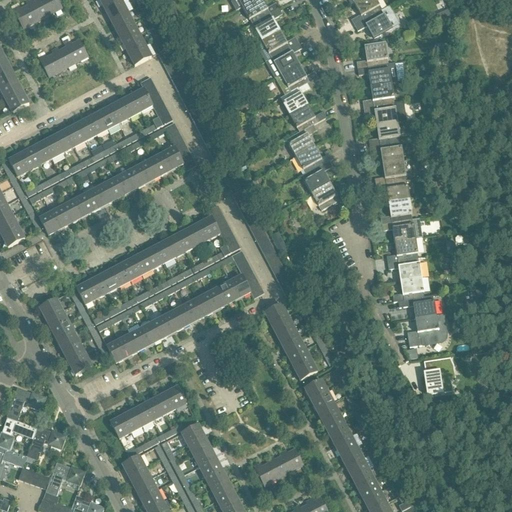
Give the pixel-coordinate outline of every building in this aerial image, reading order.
[(39,0),(40,0),(40,1),(48,15),(53,12),(54,14),(62,10),(56,0),(39,0)] [(121,3),(119,0),(100,0),(99,1),(105,12),(121,3)] [(232,0),(231,4),(236,12),(242,9),(257,0),(232,0)] [(257,0),(242,9),(249,22),(250,21),(252,25),(279,11),(276,5),(267,10),(262,0),(261,0),(257,0)] [(353,6),(360,17),(351,22),(354,27),(381,13),(378,8),(379,8),(374,0),(363,0),(358,3),(353,6)] [(32,2),(26,5),(27,8),(35,22),(40,19),(41,21),(49,17),(48,15),(40,1),(34,5),(32,2)] [(167,22),(178,16),(170,2),(159,8),(167,22)] [(110,23),(127,15),(121,3),(105,12),(110,23)] [(145,19),(149,17),(143,5),(139,8),(145,19)] [(21,12),(19,9),(13,12),(23,31),(24,30),(22,28),(27,25),(29,28),(36,24),(35,22),(27,8),(21,12)] [(279,11),(252,25),(255,30),(254,30),(261,43),(280,32),(274,21),(282,17),(279,11)] [(354,27),(358,33),(366,28),(373,41),(392,31),(384,16),(383,17),(381,13),(354,27)] [(116,35),(133,26),(127,15),(110,23),(116,35)] [(151,30),(155,28),(149,17),(145,19),(151,30)] [(178,33),(184,29),(181,22),(174,26),(178,33)] [(122,46),(139,37),(133,26),(116,35),(122,46)] [(155,28),(151,30),(157,42),(161,40),(155,28)] [(261,43),(256,46),(265,63),(299,45),(295,39),(287,44),(280,32),(261,43)] [(128,57),(145,48),(139,37),(122,46),(128,57)] [(157,42),(160,47),(157,49),(160,55),(168,51),(165,45),(164,46),(161,40),(157,42)] [(70,43),(64,47),(66,50),(73,63),(79,60),(80,63),(88,59),(79,43),(72,46),(70,43)] [(299,45),(265,63),(275,80),(299,67),(293,55),(302,51),(299,45)] [(364,49),(366,63),(356,64),(357,71),(388,66),(387,61),(388,61),(385,45),(364,49)] [(145,48),(128,57),(134,68),(151,60),(145,48)] [(58,50),(51,54),(53,57),(60,70),(66,67),(67,70),(75,66),(73,63),(66,50),(59,53),(58,50)] [(168,51),(160,55),(158,56),(161,61),(171,56),(168,51)] [(171,56),(161,61),(163,67),(173,61),(171,56)] [(47,60),(45,57),(39,60),(49,79),(48,77),(53,74),(54,76),(61,73),(60,70),(53,57),(47,60)] [(5,61),(0,63),(0,78),(11,72),(5,61)] [(173,61),(163,67),(166,72),(176,67),(173,61)] [(388,66),(357,71),(358,77),(368,76),(370,89),(392,85),(398,84),(395,65),(388,66)] [(176,67),(166,72),(169,77),(179,72),(176,67)] [(299,67),(275,80),(285,97),(291,94),(318,79),(315,73),(306,78),(299,67)] [(11,72),(0,78),(0,92),(17,84),(11,72)] [(179,72),(169,77),(172,83),(182,77),(179,72)] [(197,80),(206,97),(215,92),(205,75),(197,80)] [(182,77),(172,83),(174,88),(185,83),(182,77)] [(285,97),(280,100),(282,104),(282,105),(289,117),(308,107),(302,96),(310,91),(321,84),(318,79),(291,94),(285,97)] [(143,91),(153,85),(150,80),(140,86),(143,91)] [(185,83),(174,88),(177,93),(187,88),(185,83)] [(17,84),(0,92),(6,104),(23,95),(17,84)] [(143,91),(143,92),(146,96),(156,91),(153,85),(143,91)] [(370,89),(372,101),(362,103),(363,110),(394,105),(393,100),(394,100),(392,85),(370,89)] [(187,88),(177,93),(180,99),(190,93),(187,88)] [(148,101),(159,96),(156,91),(146,96),(148,101)] [(152,108),(151,107),(148,101),(146,96),(143,92),(132,98),(141,114),(152,108)] [(190,93),(180,99),(183,104),(193,99),(190,93)] [(12,115),(29,106),(23,95),(6,104),(12,115)] [(151,107),(162,101),(159,96),(148,101),(151,107)] [(121,104),(130,120),(141,114),(132,98),(121,104)] [(193,99),(183,104),(185,109),(196,104),(193,99)] [(209,104),(214,113),(220,110),(215,100),(209,104)] [(151,107),(152,108),(154,112),(164,106),(162,101),(151,107)] [(376,127),(398,124),(407,123),(404,103),(394,105),(363,110),(364,116),(375,114),(376,127)] [(110,110),(118,126),(130,120),(121,104),(110,110)] [(196,104),(185,109),(188,115),(198,109),(196,104)] [(157,117),(167,112),(164,106),(154,112),(157,117)] [(308,107),(289,117),(296,131),(297,130),(299,134),(314,126),(327,119),(323,113),(314,118),(308,107)] [(251,117),(258,112),(255,108),(248,112),(251,117)] [(198,109),(188,115),(191,120),(201,115),(198,109)] [(98,116),(107,132),(118,126),(110,110),(98,116)] [(157,117),(158,119),(160,122),(170,117),(167,112),(157,117)] [(201,115),(191,120),(194,125),(204,120),(201,115)] [(87,121),(96,138),(107,132),(98,116),(87,121)] [(170,117),(160,122),(163,128),(173,122),(170,117)] [(152,123),(155,127),(149,130),(151,135),(157,131),(163,128),(160,122),(158,119),(152,123)] [(204,120),(194,125),(197,131),(207,125),(204,120)] [(76,127),(85,144),(96,138),(87,121),(76,127)] [(376,127),(378,140),(369,142),(370,149),(400,144),(399,139),(400,139),(398,124),(376,127)] [(174,125),(164,130),(166,135),(167,136),(177,130),(174,125)] [(207,125),(197,131),(199,136),(209,131),(207,125)] [(299,134),(286,141),(289,146),(288,146),(295,159),(314,148),(308,137),(317,132),(314,126),(299,134)] [(65,133),(74,150),(85,144),(76,127),(65,133)] [(151,135),(149,130),(138,136),(140,141),(151,135)] [(164,130),(152,137),(155,141),(166,135),(164,130)] [(177,130),(167,136),(170,141),(180,136),(177,130)] [(209,131),(199,136),(202,141),(212,136),(209,131)] [(54,139),(62,156),(74,150),(65,133),(54,139)] [(140,141),(138,136),(127,142),(129,146),(140,141)] [(180,136),(170,141),(173,146),(182,141),(180,136)] [(212,136),(202,141),(205,147),(215,141),(212,136)] [(152,137),(141,142),(144,147),(155,141),(152,137)] [(42,145),(51,162),(62,156),(54,139),(42,145)] [(182,141),(173,146),(174,149),(175,152),(185,146),(182,141)] [(215,141),(205,147),(208,152),(218,147),(215,141)] [(129,146),(127,142),(115,148),(118,152),(129,146)] [(141,142),(130,148),(132,153),(144,147),(141,142)] [(370,149),(371,155),(380,154),(382,166),(404,163),(401,149),(400,149),(400,144),(370,149)] [(31,151),(40,168),(51,162),(42,145),(31,151)] [(185,146),(175,152),(178,157),(188,152),(185,146)] [(218,147),(208,152),(210,157),(221,152),(218,147)] [(118,152),(115,148),(104,154),(107,158),(118,152)] [(130,148),(119,154),(121,159),(132,153),(130,148)] [(314,148),(295,159),(303,172),(303,171),(306,176),(329,163),(333,161),(330,155),(321,159),(314,148)] [(174,149),(163,156),(171,172),(183,166),(181,162),(178,157),(175,152),(174,149)] [(20,157),(29,173),(40,168),(31,151),(20,157)] [(188,152),(178,157),(181,162),(191,157),(188,152)] [(223,157),(221,152),(210,157),(213,163),(223,157)] [(107,158),(104,154),(93,160),(95,164),(107,158)] [(119,154),(108,160),(110,165),(121,159),(119,154)] [(163,156),(152,162),(160,178),(171,172),(163,156)] [(29,173),(20,157),(9,163),(18,179),(29,173)] [(191,157),(181,162),(183,166),(184,168),(194,162),(191,157)] [(95,164),(93,160),(82,166),(84,170),(95,164)] [(108,160),(96,166),(99,171),(110,165),(108,160)] [(160,178),(152,162),(140,167),(149,184),(160,178)] [(197,168),(194,162),(184,168),(187,173),(197,168)] [(306,176),(302,178),(304,182),(304,183),(311,196),(330,185),(323,173),(332,168),(329,163),(306,176)] [(382,166),(384,180),(375,181),(376,188),(405,183),(405,178),(406,178),(404,163),(382,166)] [(8,178),(13,176),(7,164),(2,167),(8,178)] [(84,170),(82,166),(71,171),(73,176),(84,170)] [(96,166),(85,172),(87,176),(99,171),(96,166)] [(149,184),(140,167),(129,173),(138,190),(149,184)] [(73,176),(71,171),(60,177),(62,182),(73,176)] [(85,172),(74,178),(76,182),(87,176),(85,172)] [(138,190),(129,173),(118,179),(127,196),(138,190)] [(13,176),(8,178),(14,190),(19,187),(13,176)] [(62,182),(60,177),(48,183),(51,188),(62,182)] [(74,178),(63,184),(65,188),(76,182),(74,178)] [(127,196),(118,179),(107,185),(116,202),(127,196)] [(251,191),(258,187),(255,181),(248,185),(251,191)] [(51,188),(48,183),(37,189),(40,193),(51,188)] [(241,190),(237,183),(231,186),(235,193),(241,190)] [(376,188),(377,194),(386,192),(388,205),(409,202),(407,188),(406,188),(405,183),(376,188)] [(63,184),(52,190),(54,194),(65,188),(63,184)] [(116,202),(107,185),(96,191),(104,208),(116,202)] [(330,185),(311,196),(318,209),(319,208),(321,213),(337,204),(340,210),(347,206),(340,194),(336,196),(330,185)] [(19,187),(14,190),(20,201),(25,198),(19,187)] [(26,195),(28,199),(40,193),(37,189),(26,195)] [(52,190),(41,196),(43,200),(54,194),(52,190)] [(104,208),(96,191),(85,197),(93,214),(104,208)] [(242,191),(232,197),(234,202),(245,197),(242,191)] [(41,196),(29,202),(31,206),(43,200),(41,196)] [(93,214),(85,197),(73,203),(82,220),(93,214)] [(237,208),(248,202),(245,197),(234,202),(237,208)] [(25,198),(20,201),(26,212),(31,209),(25,198)] [(240,213),(251,207),(248,202),(237,208),(240,213)] [(388,205),(390,218),(381,220),(382,226),(411,221),(411,217),(412,216),(409,202),(388,205)] [(82,220),(73,203),(62,209),(71,226),(82,220)] [(0,225),(13,218),(7,207),(0,210),(0,225)] [(243,218),(253,213),(251,207),(240,213),(243,218)] [(217,208),(207,213),(210,218),(220,213),(217,208)] [(31,209),(26,212),(32,223),(37,220),(31,209)] [(71,226),(62,209),(51,215),(60,231),(71,226)] [(210,218),(211,220),(213,224),(223,218),(220,213),(210,218)] [(246,223),(256,218),(253,213),(243,218),(246,223)] [(60,231),(51,215),(40,221),(48,238),(60,231)] [(0,234),(2,238),(19,230),(13,218),(0,225),(0,234)] [(216,229),(226,223),(223,218),(213,224),(216,229)] [(248,229),(259,223),(256,218),(246,223),(248,229)] [(38,234),(43,231),(37,220),(32,223),(38,234)] [(220,236),(218,234),(216,229),(213,224),(211,220),(200,226),(208,242),(220,236)] [(382,226),(383,233),(392,231),(395,244),(415,241),(421,240),(418,221),(412,222),(411,221),(382,226)] [(218,234),(229,229),(226,223),(216,229),(218,234)] [(251,234),(262,228),(259,223),(248,229),(251,234)] [(208,242),(200,226),(188,232),(197,248),(208,242)] [(254,239),(265,234),(262,228),(251,234),(254,239)] [(218,234),(220,236),(221,239),(231,234),(229,229),(218,234)] [(19,230),(2,238),(8,250),(25,241),(19,230)] [(197,248),(188,232),(177,238),(186,254),(197,248)] [(224,245),(234,239),(231,234),(221,239),(224,245)] [(257,245),(267,239),(265,234),(254,239),(257,245)] [(186,254),(177,238),(166,244),(175,260),(186,254)] [(224,245),(226,248),(227,250),(237,245),(234,239),(224,245)] [(259,250),(270,244),(267,239),(257,245),(259,250)] [(395,244),(397,257),(387,258),(388,265),(418,260),(417,256),(418,255),(415,241),(395,244)] [(175,260),(166,244),(155,250),(163,266),(175,260)] [(262,255),(273,250),(270,244),(259,250),(262,255)] [(237,245),(227,250),(230,255),(240,250),(237,245)] [(220,251),(222,254),(216,257),(219,262),(225,259),(230,256),(230,255),(227,250),(226,248),(220,251)] [(163,266),(155,250),(144,255),(152,272),(163,266)] [(265,261),(276,255),(273,250),(262,255),(265,261)] [(241,253),(231,258),(234,264),(244,258),(241,253)] [(152,272),(144,255),(132,261),(141,278),(152,272)] [(268,266),(279,260),(276,255),(265,261),(268,266)] [(219,262),(216,257),(205,263),(207,268),(219,262)] [(235,266),(234,264),(231,258),(219,265),(222,269),(232,264),(233,267),(235,266)] [(237,269),(247,264),(244,258),(234,264),(235,266),(237,269)] [(271,271),(281,266),(279,260),(268,266),(271,271)] [(388,265),(389,271),(399,270),(401,283),(421,280),(419,265),(418,265),(418,260),(388,265)] [(141,278),(132,261),(121,267),(130,284),(141,278)] [(207,268),(205,263),(194,269),(196,274),(207,268)] [(247,264),(237,269),(239,274),(250,269),(247,264)] [(213,278),(211,275),(213,274),(215,278),(220,275),(218,272),(222,269),(219,265),(208,270),(212,278),(213,278)] [(273,277),(284,271),(281,266),(271,271),(273,277)] [(130,284),(121,267),(110,273),(119,289),(130,284)] [(196,274),(194,269),(182,275),(185,280),(196,274)] [(239,274),(241,278),(242,280),(253,274),(250,269),(239,274)] [(212,278),(208,270),(197,276),(200,281),(207,277),(208,280),(212,278)] [(276,282),(287,276),(284,271),(273,277),(276,282)] [(119,289),(110,273),(99,279),(107,295),(119,289)] [(245,285),(255,280),(253,274),(242,280),(245,285)] [(185,280),(182,275),(171,281),(174,286),(185,280)] [(200,281),(197,276),(186,282),(188,287),(200,281)] [(279,287),(290,282),(287,276),(276,282),(279,287)] [(250,294),(248,290),(245,285),(242,280),(241,278),(230,284),(239,300),(250,294)] [(107,295),(99,279),(88,285),(96,301),(107,295)] [(248,290),(258,285),(255,280),(245,285),(248,290)] [(401,283),(403,296),(393,297),(394,305),(403,303),(433,298),(424,300),(423,295),(424,295),(421,280),(401,283)] [(174,286),(171,281),(160,287),(163,292),(174,286)] [(188,287),(186,282),(175,288),(177,293),(188,287)] [(282,292),(292,287),(290,282),(279,287),(282,292)] [(239,300),(230,284),(219,290),(228,306),(239,300)] [(96,301),(88,285),(76,291),(85,307),(96,301)] [(248,290),(250,294),(250,296),(261,290),(258,285),(248,290)] [(163,292),(160,287),(149,293),(151,298),(163,292)] [(285,298),(295,292),(292,287),(282,292),(285,298)] [(175,288),(164,294),(166,299),(177,293),(175,288)] [(228,306),(219,290),(208,295),(217,312),(228,306)] [(261,290),(250,296),(253,301),(264,296),(261,290)] [(76,306),(81,303),(75,292),(70,295),(76,306)] [(298,298),(295,292),(285,298),(287,303),(294,300),(298,298)] [(151,298),(149,293),(138,299),(140,304),(151,298)] [(166,299),(164,294),(153,300),(155,305),(166,299)] [(217,312),(208,295),(197,301),(205,318),(217,312)] [(488,309),(486,297),(474,299),(476,311),(488,309)] [(305,309),(298,298),(294,300),(300,311),(305,309)] [(403,303),(404,309),(413,308),(415,321),(436,317),(434,302),(433,302),(433,298),(403,303)] [(140,304),(138,299),(126,305),(129,310),(140,304)] [(155,305),(153,300),(141,306),(144,311),(155,305)] [(46,321),(62,313),(56,301),(40,310),(46,321)] [(205,318),(197,301),(186,307),(194,324),(205,318)] [(82,317),(86,314),(81,303),(76,306),(82,317)] [(129,310),(126,305),(115,310),(118,316),(129,310)] [(144,311),(141,306),(130,312),(133,316),(144,311)] [(271,326),(287,317),(281,306),(265,315),(271,326)] [(194,324),(186,307),(174,313),(183,330),(194,324)] [(305,309),(300,311),(305,322),(306,322),(310,320),(305,310),(305,309)] [(118,316),(115,310),(104,316),(107,321),(118,316)] [(133,316),(130,312),(119,318),(122,322),(133,316)] [(52,333),(68,324),(62,313),(46,321),(52,333)] [(183,330),(174,313),(163,319),(172,336),(183,330)] [(87,328),(92,326),(86,314),(82,317),(87,328)] [(93,322),(96,327),(107,321),(104,316),(93,322)] [(417,333),(408,335),(409,342),(410,349),(422,348),(439,346),(441,346),(443,345),(444,344),(446,343),(447,341),(447,340),(448,339),(448,338),(448,337),(445,316),(436,317),(415,321),(417,333)] [(277,337),(293,329),(287,317),(271,326),(277,337)] [(122,322),(119,318),(108,323),(111,328),(122,322)] [(172,336),(163,319),(152,325),(161,342),(172,336)] [(310,320),(306,322),(305,322),(311,334),(313,333),(316,331),(310,320)] [(97,329),(100,334),(111,328),(108,323),(97,329)] [(57,344),(74,335),(68,324),(52,333),(57,344)] [(161,342),(152,325),(141,331),(149,348),(161,342)] [(93,339),(98,337),(92,326),(87,328),(93,339)] [(293,329),(277,337),(283,349),(299,340),(293,329)] [(149,348),(141,331),(130,337),(138,354),(149,348)] [(316,331),(313,333),(311,334),(317,345),(319,344),(322,342),(316,331)] [(63,355),(80,346),(74,335),(57,344),(63,355)] [(99,351),(104,348),(98,337),(93,339),(99,351)] [(138,354),(130,337),(118,343),(127,359),(138,354)] [(289,360),(305,351),(299,340),(283,349),(289,360)] [(322,342),(319,344),(317,345),(323,356),(325,355),(328,354),(322,342)] [(127,359),(118,343),(107,349),(115,366),(127,359)] [(69,366),(86,357),(80,346),(63,355),(69,366)] [(105,362),(110,360),(104,348),(99,351),(105,362)] [(409,361),(418,360),(417,350),(404,352),(409,361)] [(295,371),(311,362),(305,351),(289,360),(295,371)] [(328,354),(325,355),(323,356),(329,368),(334,365),(328,354)] [(75,377),(92,369),(86,357),(69,366),(75,377)] [(427,377),(423,378),(425,385),(428,385),(430,398),(453,394),(449,372),(454,371),(453,367),(450,360),(425,364),(427,377)] [(300,382),(317,374),(311,362),(295,371),(300,382)] [(339,386),(344,384),(338,373),(333,376),(339,386)] [(321,382),(304,390),(310,401),(327,393),(321,382)] [(344,384),(339,386),(345,398),(350,395),(344,384)] [(187,405),(178,389),(167,395),(175,411),(187,405)] [(6,421),(9,421),(17,425),(17,424),(25,405),(29,406),(31,410),(41,414),(46,400),(32,395),(31,397),(17,392),(6,421)] [(316,413),(333,404),(327,393),(310,401),(316,413)] [(175,411),(167,395),(155,400),(164,417),(175,411)] [(350,395),(345,398),(351,409),(356,406),(350,395)] [(164,417),(155,400),(144,406),(153,423),(164,417)] [(322,424),(339,415),(333,404),(316,413),(322,424)] [(153,423),(144,406),(133,412),(141,429),(153,423)] [(356,406),(351,409),(357,420),(361,417),(356,406)] [(141,429),(133,412),(121,418),(130,435),(141,429)] [(328,435),(345,426),(339,415),(322,424),(328,435)] [(363,431),(367,429),(361,417),(357,420),(363,431)] [(110,424),(119,441),(130,435),(121,418),(110,424)] [(195,420),(185,425),(183,426),(186,431),(197,424),(195,420)] [(1,435),(0,438),(0,450),(10,454),(10,453),(14,443),(11,438),(13,435),(33,442),(37,431),(17,424),(17,425),(9,421),(4,436),(1,435)] [(186,431),(183,426),(172,432),(175,436),(186,431)] [(334,446),(351,438),(345,426),(328,435),(334,446)] [(187,447),(204,438),(198,427),(181,436),(187,447)] [(367,429),(363,431),(368,442),(373,440),(367,429)] [(26,460),(27,460),(26,464),(32,466),(33,462),(37,464),(45,443),(49,444),(51,449),(61,453),(67,439),(52,434),(52,436),(37,431),(33,442),(26,459),(26,460)] [(175,436),(172,432),(161,438),(163,442),(175,436)] [(161,438),(158,439),(150,444),(152,448),(163,442),(161,438)] [(193,458),(210,450),(204,438),(187,447),(193,458)] [(340,458),(357,449),(351,438),(334,446),(340,458)] [(373,440),(368,442),(374,454),(379,451),(373,440)] [(152,448),(150,444),(138,449),(141,454),(152,448)] [(167,444),(162,446),(168,458),(173,455),(167,444)] [(166,459),(160,448),(155,450),(161,461),(166,459)] [(138,449),(127,456),(130,460),(141,454),(138,449)] [(346,469),(363,460),(357,449),(340,458),(346,469)] [(10,453),(10,454),(0,450),(0,480),(3,471),(1,466),(2,463),(23,470),(27,460),(26,460),(26,459),(10,453)] [(199,470),(216,461),(210,450),(193,458),(199,470)] [(288,454),(286,451),(280,455),(290,474),(303,467),(294,451),(288,454)] [(380,465),(385,462),(379,451),(374,454),(380,465)] [(174,469),(179,466),(173,455),(168,458),(174,469)] [(275,461),(274,458),(267,461),(277,481),(290,474),(280,455),(279,455),(281,458),(275,461)] [(128,478),(144,470),(138,458),(122,467),(128,478)] [(166,459),(161,461),(167,472),(172,470),(166,459)] [(352,480),(368,471),(363,460),(346,469),(352,480)] [(205,481),(222,472),(216,461),(199,470),(205,481)] [(262,468),(261,465),(254,468),(265,487),(277,481),(267,461),(267,462),(268,465),(262,468)] [(386,476),(391,474),(385,462),(380,465),(386,476)] [(185,477),(179,466),(174,469),(180,480),(185,477)] [(56,498),(63,481),(80,488),(85,475),(71,470),(70,472),(56,467),(51,480),(46,493),(46,494),(56,498)] [(24,485),(28,472),(23,470),(18,483),(24,485)] [(134,490),(150,481),(144,470),(128,478),(134,490)] [(173,484),(177,481),(172,470),(167,472),(173,484)] [(358,491),(374,482),(368,471),(352,480),(358,491)] [(28,472),(24,485),(30,487),(34,474),(28,472)] [(211,492),(228,483),(222,472),(205,481),(211,492)] [(34,474),(30,487),(36,489),(40,476),(34,474)] [(391,474),(386,476),(392,487),(397,485),(391,474)] [(41,491),(45,478),(40,476),(36,489),(41,491)] [(186,491),(190,488),(185,477),(180,480),(186,491)] [(41,491),(46,493),(51,480),(45,478),(41,491)] [(150,481),(134,490),(140,501),(156,492),(150,481)] [(173,484),(175,489),(178,495),(183,492),(177,481),(173,484)] [(374,482),(358,491),(364,502),(380,494),(374,482)] [(228,483),(211,492),(217,503),(233,495),(228,483)] [(397,485),(392,487),(398,499),(403,496),(397,485)] [(186,491),(190,498),(192,502),(196,500),(190,488),(186,491)] [(145,511),(162,503),(156,492),(140,501),(145,511)] [(183,492),(178,495),(184,506),(189,503),(188,500),(183,492)] [(57,507),(60,499),(56,498),(46,494),(43,502),(49,504),(54,506),(57,507)] [(373,511),(386,505),(380,494),(364,502),(369,511),(373,511)] [(227,511),(239,506),(233,495),(217,503),(221,511),(227,511)] [(398,499),(402,506),(399,508),(401,511),(404,511),(412,508),(409,502),(407,504),(403,496),(398,499)] [(0,511),(2,511),(7,511),(11,503),(0,499),(0,511)] [(312,500),(311,500),(306,503),(310,511),(326,511),(320,499),(313,503),(312,500)] [(103,511),(104,510),(75,500),(71,511),(103,511)] [(199,511),(202,511),(196,500),(192,502),(196,511),(199,511)] [(46,511),(49,504),(43,502),(39,511),(46,511)] [(166,511),(162,503),(145,511),(166,511)] [(187,511),(193,511),(189,503),(184,506),(187,511)] [(301,510),(299,507),(293,510),(293,511),(310,511),(306,503),(305,504),(307,507),(301,510)]
